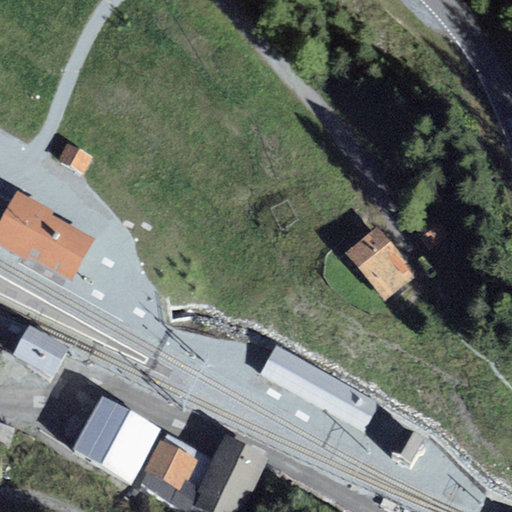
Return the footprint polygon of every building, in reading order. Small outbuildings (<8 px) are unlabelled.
[(15,0),(65,56),(129,0),(15,0)] [(375,116),(353,133),(375,160),(397,143),(375,116)] [(363,180),(330,206),(355,236),(388,210),(363,180)] [(50,222),(17,204),(7,224),(0,235),(0,250),(69,288),(90,249),(48,226),(50,222)] [(413,235),(430,255),(450,239),(433,218),(413,235)] [(379,236),(347,264),(386,308),(418,280),(379,236)] [(68,354),(27,334),(14,360),(54,381),(68,354)] [(158,435),(103,405),(76,456),(131,485),(158,435)] [(243,511),(269,465),(226,442),(195,500),(217,511),(243,511)]
